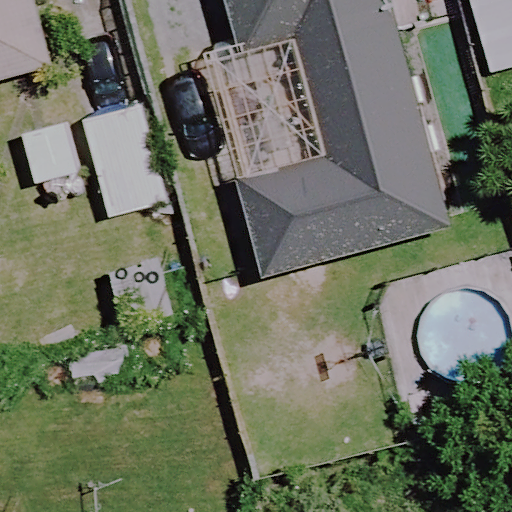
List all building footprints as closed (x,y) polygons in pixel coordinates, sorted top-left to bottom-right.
[(0,0),(0,84),(49,72),(29,0),(0,0)] [(385,26),(379,0),(222,0),(237,62),(279,52),(385,26)] [(511,75),(511,0),(467,0),(484,81),(511,75)] [(437,235),(385,26),(279,52),(308,168),(224,188),(247,281),(437,235)] [(142,115),(74,131),(99,235),(167,218),(142,115)]
